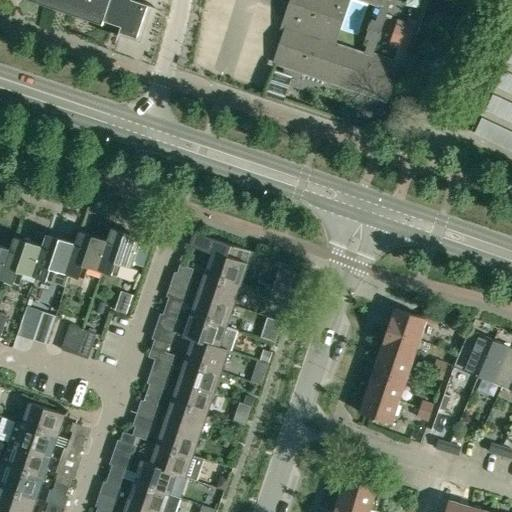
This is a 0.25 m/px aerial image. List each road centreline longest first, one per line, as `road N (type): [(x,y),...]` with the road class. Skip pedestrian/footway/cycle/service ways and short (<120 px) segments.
road 1 (tertiary): [(357,205),(145,132)]
road 2 (unclassified): [(357,205),(295,419)]
road 3 (residential): [(118,385),(168,226)]
road 4 (tertiary): [(511,257),(357,205)]
road 5 (tertiary): [(145,132),(0,83)]
road 6 (residential): [(437,461),(295,419)]
road 7 (unclassified): [(145,132),(182,0)]
road 8 (residential): [(74,511),(118,385)]
road 9 (residential): [(118,385),(0,347)]
